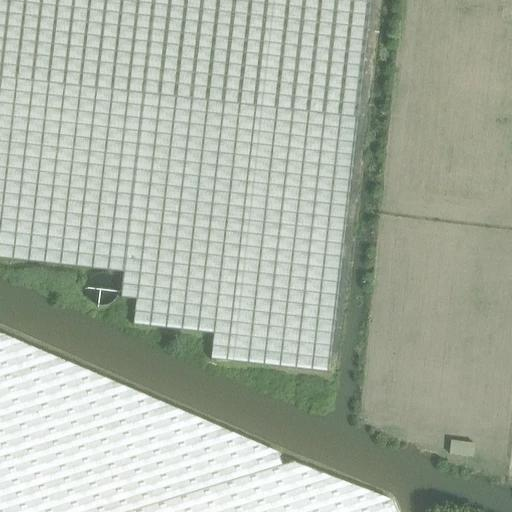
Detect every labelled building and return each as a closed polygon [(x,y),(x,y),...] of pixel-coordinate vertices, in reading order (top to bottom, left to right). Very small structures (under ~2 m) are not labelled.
[(0,0),(0,259),(122,273),(119,298),(134,300),(131,326),(212,335),(209,360),(326,373),(368,0),(0,0)] [(114,293),(114,292),(112,285),(109,280),(105,277),(98,275),(91,276),(84,279),(82,281),(80,286),(79,292),(80,299),(83,303),(88,307),(94,310),(102,309),(107,305),(110,303),(112,300),(114,293)] [(0,511),(128,511),(281,466),(277,453),(4,336),(0,335),(0,511)] [(450,441),(448,455),(473,458),(474,444),(450,441)] [(394,511),(390,501),(292,464),(134,511),(394,511)]
